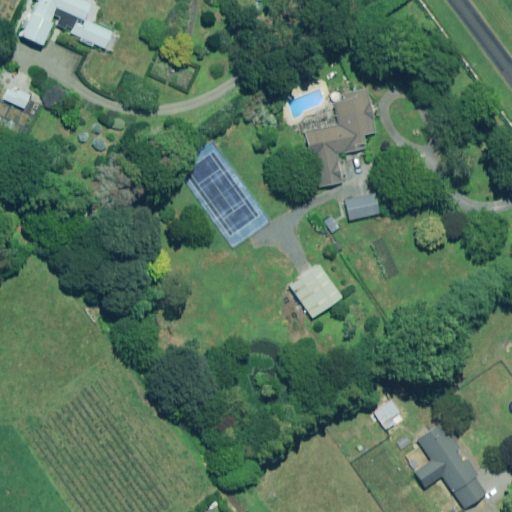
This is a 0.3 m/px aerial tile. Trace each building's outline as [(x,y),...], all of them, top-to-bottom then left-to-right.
[(103,8),(85,0),(40,0),(35,13),(28,10),(25,17),(29,19),(22,36),(48,47),(57,26),(107,48),(114,32),(96,24),(103,8)] [(379,132),(367,86),(334,94),(342,124),(306,133),(320,189),(345,182),(339,155),(367,148),(364,136),(379,132)] [(385,215),(383,202),(348,206),(350,220),(385,215)] [(343,297),(320,265),(292,285),(315,317),(343,297)] [(401,413),(394,401),(376,412),(388,430),(397,424),(394,417),(401,413)] [(459,446),(443,422),(417,439),(432,461),(416,472),(427,488),(443,477),(466,510),(490,493),(476,472),(484,467),(466,441),(459,446)]
